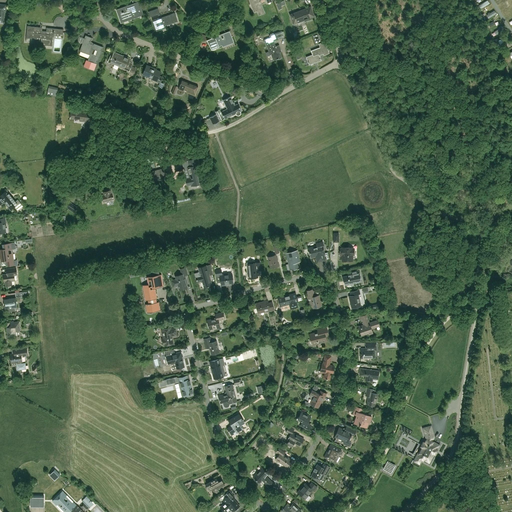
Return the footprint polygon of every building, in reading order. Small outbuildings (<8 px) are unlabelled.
[(264,13),(259,1),(261,0),(260,0),(249,0),(253,8),(256,7),(259,15),(264,13)] [(485,0),(477,5),(479,9),(488,3),(485,0)] [(134,4),(117,10),(120,19),(127,16),(128,17),(129,20),(143,14),(141,10),(140,6),(136,8),(134,4)] [(314,16),(311,8),(307,10),(306,8),(290,14),(293,23),(303,19),(304,20),(314,16)] [(158,15),(156,9),(148,12),(150,17),(158,15)] [(175,22),(174,17),(176,16),(175,13),(152,21),(154,24),(156,31),(165,28),(164,26),(168,25),(175,22)] [(72,26),(76,30),(80,25),(76,22),(72,26)] [(63,36),(63,30),(41,27),(40,27),(27,26),(26,38),(35,39),(34,44),(40,45),(52,46),(52,41),(53,35),(63,36)] [(234,43),(229,31),(211,38),(212,40),(209,42),(212,49),(222,45),(230,42),(231,44),(234,43)] [(281,52),(279,45),(275,46),(274,41),(284,37),(283,36),(286,35),(284,31),(282,32),(281,31),(274,34),(273,33),(270,34),(270,35),(269,36),(270,38),(264,40),(268,51),(266,52),(267,56),(271,55),(273,61),(279,58),(279,59),(281,59),(280,58),(281,58),(279,52),(281,52)] [(94,44),(93,45),(89,44),(91,38),(85,35),(80,51),(90,54),(88,61),(96,64),(103,47),(94,44)] [(313,65),(313,64),(321,60),(319,55),(323,54),(324,56),(329,54),(324,42),(318,44),(321,50),(311,53),(312,55),(306,57),(309,65),(310,65),(311,66),(313,65)] [(129,62),(130,59),(126,57),(125,59),(122,57),(123,57),(114,53),(113,56),(111,55),(108,62),(113,64),(114,63),(123,67),(122,68),(129,71),(132,64),(129,62)] [(158,76),(160,72),(155,70),(156,70),(146,66),(143,75),(152,78),(151,79),(160,83),(162,78),(158,76)] [(188,82),(182,80),(178,89),(183,91),(185,88),(187,89),(186,91),(195,95),(198,87),(189,83),(189,84),(187,84),(188,82)] [(241,111),(238,104),(234,105),(230,96),(223,100),(227,109),(221,112),(225,118),(225,119),(236,113),(236,115),(237,115),(239,115),(240,115),(240,114),(240,113),(240,111),(241,111)] [(92,122),(93,112),(87,111),(86,112),(80,112),(81,107),(73,107),(72,111),(71,111),(70,119),(74,120),(74,118),(80,118),(79,120),(83,121),(92,122)] [(216,115),(219,121),(225,118),(221,112),(216,115)] [(216,115),(216,114),(209,117),(213,124),(219,121),(216,115)] [(106,121),(107,118),(106,118),(106,119),(100,118),(101,117),(100,117),(99,123),(105,124),(105,125),(108,126),(109,122),(106,121)] [(161,160),(159,150),(141,154),(143,164),(161,160)] [(190,167),(187,168),(190,178),(188,178),(188,179),(190,184),(189,184),(189,185),(191,184),(191,186),(202,183),(199,172),(200,172),(199,172),(198,170),(199,170),(199,169),(199,170),(198,165),(197,165),(195,159),(188,161),(190,167)] [(163,170),(148,173),(150,179),(159,177),(160,181),(165,179),(163,170)] [(15,202),(6,191),(9,189),(0,195),(0,196),(0,197),(0,204),(0,205),(4,202),(10,210),(14,207),(16,209),(22,205),(18,200),(15,202)] [(113,199),(111,190),(103,193),(104,196),(102,197),(104,202),(113,199)] [(78,207),(70,203),(67,208),(74,213),(78,207)] [(325,254),(323,248),(324,248),(323,242),(316,244),(317,246),(308,248),(311,257),(319,254),(321,261),(325,260),(324,254),(325,254)] [(13,253),(12,249),(11,243),(3,244),(3,245),(3,244),(4,249),(0,250),(2,261),(13,260),(13,253)] [(354,255),(354,248),(352,248),(352,247),(342,248),(342,249),(340,249),(340,255),(342,255),(342,261),(352,261),(352,255),(354,255)] [(299,268),(297,259),(299,258),(297,250),(288,253),(290,260),(288,260),(290,270),(299,268)] [(278,266),(276,255),(267,257),(270,268),(278,266)] [(257,276),(256,270),(260,269),(260,262),(253,263),(253,267),(248,267),(249,277),(257,276)] [(211,286),(208,276),(213,274),(210,264),(198,268),(199,272),(195,273),(197,282),(200,281),(202,281),(204,288),(211,286)] [(187,288),(185,281),(186,281),(184,275),(187,274),(185,267),(180,269),(182,274),(175,276),(176,279),(171,281),(173,287),(178,285),(179,290),(187,288)] [(15,281),(14,275),(14,274),(16,273),(17,275),(16,268),(6,269),(6,274),(3,275),(4,282),(5,282),(5,286),(12,285),(11,281),(15,281)] [(233,283),(232,273),(222,275),(221,270),(215,271),(216,277),(220,277),(221,286),(229,284),(229,283),(233,283)] [(358,273),(358,270),(349,272),(350,276),(344,277),(345,285),(361,281),(359,273),(358,273)] [(156,294),(155,288),(164,286),(162,280),(162,277),(161,274),(147,277),(148,284),(142,285),(145,300),(147,300),(148,303),(147,303),(147,304),(145,304),(146,306),(147,312),(147,313),(160,310),(159,302),(157,302),(156,299),(157,298),(156,296),(156,294)] [(322,306),(319,295),(314,296),(313,289),(306,291),(308,298),(310,298),(313,308),(322,306)] [(361,306),(358,294),(360,294),(359,290),(350,292),(351,296),(349,296),(352,308),(361,306)] [(297,302),(295,294),(278,298),(280,306),(290,304),(291,308),(297,307),(296,302),(297,302)] [(16,297),(4,299),(4,303),(4,305),(5,309),(9,308),(9,311),(15,311),(15,307),(17,307),(17,303),(16,301),(16,297)] [(274,310),(272,302),(268,303),(267,301),(255,304),(256,308),(254,309),(255,313),(266,310),(266,311),(274,310)] [(220,328),(218,320),(224,319),(223,312),(215,314),(216,318),(208,320),(207,320),(209,328),(213,327),(214,329),(220,328)] [(379,326),(377,320),(369,323),(366,314),(361,316),(363,324),(358,326),(359,328),(361,335),(368,333),(369,335),(373,334),(372,332),(371,329),(379,326)] [(20,330),(19,321),(10,323),(11,326),(10,326),(10,327),(6,328),(8,337),(17,335),(16,331),(20,330)] [(327,341),(325,334),(328,333),(326,327),(317,330),(318,332),(309,334),(311,341),(312,340),(313,345),(318,343),(318,342),(321,341),(322,342),(327,341)] [(173,344),(172,336),(177,335),(176,328),(171,328),(170,328),(162,329),(163,335),(163,338),(162,339),(163,345),(164,345),(173,344)] [(219,352),(216,342),(211,343),(210,341),(211,341),(210,337),(204,339),(206,349),(209,348),(211,354),(219,352)] [(376,350),(376,342),(366,342),(366,349),(360,349),(360,358),(375,358),(375,350),(376,350)] [(22,362),(21,356),(28,355),(26,347),(16,349),(16,348),(11,349),(12,354),(10,354),(10,357),(9,357),(10,361),(11,361),(11,365),(12,365),(17,364),(17,370),(22,369),(26,369),(25,363),(21,364),(21,362),(22,362)] [(184,367),(182,357),(181,351),(174,353),(174,354),(166,356),(168,364),(175,362),(176,368),(173,369),(174,369),(184,367)] [(332,374),(334,366),(329,365),(330,356),(325,355),(323,364),(322,364),(320,371),(325,372),(325,374),(324,379),(329,380),(330,374),(330,373),(332,374)] [(222,374),(219,363),(220,363),(219,359),(209,361),(213,374),(214,379),(223,377),(222,374)] [(377,379),(378,379),(379,371),(360,368),(359,374),(367,375),(366,380),(377,382),(377,379)] [(183,396),(193,394),(188,375),(177,378),(181,392),(182,391),(183,396)] [(237,401),(232,384),(224,386),(227,396),(219,398),(220,403),(223,403),(223,405),(224,406),(224,407),(225,407),(226,407),(227,407),(228,407),(229,406),(229,405),(229,404),(229,403),(237,401)] [(375,406),(378,394),(374,394),(375,390),(367,388),(365,395),(368,396),(366,404),(375,406)] [(318,407),(322,400),(323,400),(326,393),(321,391),(319,394),(311,390),(310,394),(310,395),(309,395),(309,396),(309,397),(310,397),(310,398),(310,399),(311,399),(311,400),(312,400),(310,404),(318,407)] [(356,417),(354,421),(354,423),(359,425),(359,426),(360,426),(360,424),(364,425),(363,426),(367,428),(369,422),(371,416),(363,413),(363,414),(362,413),(363,409),(356,406),(353,414),(356,415),(356,417)] [(311,424),(308,422),(311,416),(301,411),(297,419),(302,422),(300,425),(308,430),(311,424)] [(244,429),(239,421),(242,419),(239,413),(228,420),(231,425),(227,428),(231,435),(234,434),(233,433),(236,431),(237,433),(244,429)] [(304,439),(292,432),(294,429),(288,426),(286,432),(290,434),(288,437),(290,438),(286,444),(292,447),(294,443),(300,446),(304,439)] [(351,436),(352,435),(354,436),(356,431),(346,426),(344,431),(343,430),(343,429),(340,428),(336,437),(344,441),(343,442),(343,443),(344,444),(348,446),(349,446),(350,446),(350,445),(351,443),(351,442),(350,441),(348,440),(350,436),(351,436)] [(426,439),(424,442),(423,442),(421,446),(422,447),(416,456),(423,460),(423,459),(428,462),(430,459),(430,460),(434,453),(435,454),(437,449),(436,449),(438,445),(433,442),(433,441),(432,441),(434,436),(431,427),(423,429),(426,439)] [(335,463),(341,451),(331,445),(324,457),(335,463)] [(292,460),(283,454),(285,451),(280,446),(275,452),(279,455),(276,459),(282,463),(282,464),(286,467),(292,460)] [(391,472),(395,465),(388,461),(384,468),(391,472)] [(326,475),(330,467),(324,464),(322,468),(317,465),(315,468),(314,468),(313,470),(314,471),(312,475),(319,479),(322,473),(326,475)] [(33,479),(42,470),(38,466),(29,474),(33,479)] [(266,476),(268,474),(262,468),(253,477),(259,483),(262,480),(269,487),(273,483),(266,476)] [(54,471),(49,475),(55,480),(60,475),(57,472),(56,473),(54,471)] [(216,478),(205,484),(208,490),(211,489),(213,491),(215,494),(219,492),(217,489),(224,485),(222,480),(218,481),(216,478)] [(308,495),(312,490),(313,491),(317,487),(312,482),(309,486),(305,483),(297,492),(307,501),(308,501),(311,498),(310,497),(308,495)] [(231,509),(233,511),(240,506),(233,498),(234,497),(229,490),(224,495),(226,497),(223,500),(225,503),(222,505),(224,508),(225,509),(227,511),(231,509)] [(83,511),(76,505),(75,506),(65,496),(67,495),(62,491),(52,501),(56,505),(58,504),(65,511),(83,511)] [(83,503),(80,507),(85,511),(88,508),(83,503)] [(300,511),(301,511),(292,503),(290,506),(287,503),(282,509),(285,511),(300,511)]
